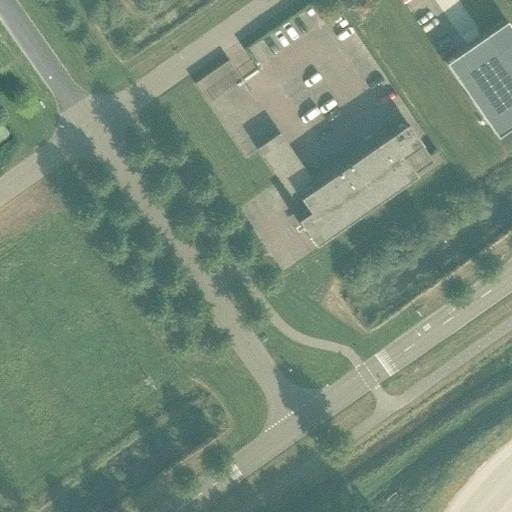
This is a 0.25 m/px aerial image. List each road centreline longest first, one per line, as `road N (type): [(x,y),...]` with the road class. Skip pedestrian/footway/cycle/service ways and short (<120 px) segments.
road 1 (unclassified): [(302,422),(91,127)]
road 2 (primary): [(511,274),(302,422)]
road 3 (unclassified): [(276,0),(91,127)]
road 4 (primary): [(302,422),(173,511)]
road 5 (unclassified): [(91,127),(0,0)]
